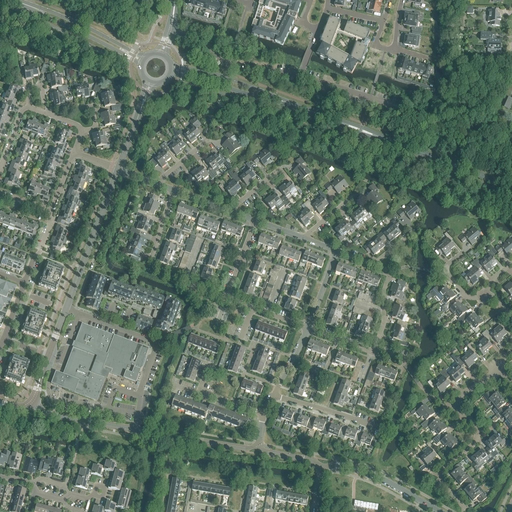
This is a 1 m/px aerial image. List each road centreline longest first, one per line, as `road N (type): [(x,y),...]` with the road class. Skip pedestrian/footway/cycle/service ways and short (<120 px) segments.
road 1 (tertiary): [(511,188),(297,107)]
road 2 (residential): [(135,428),(153,343),(65,309)]
road 3 (residential): [(453,502),(438,470),(478,433),(457,400),(496,368)]
road 4 (residential): [(226,298),(153,267),(171,192)]
road 5 (tertiary): [(65,309),(117,170)]
road 6 (tertiary): [(143,62),(13,0)]
road 7 (residential): [(169,31),(228,65),(301,75)]
road 8 (tertiary): [(297,107),(169,64)]
road 9 (tertiary): [(168,76),(297,107)]
road 10 (unclassified): [(439,511),(376,478),(323,468)]
road 11 (unclassified): [(255,445),(135,428)]
